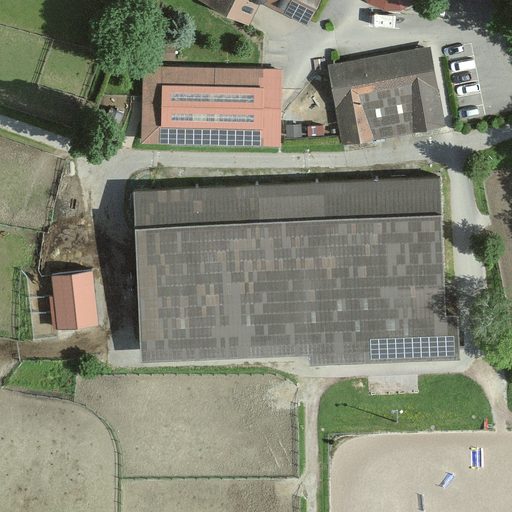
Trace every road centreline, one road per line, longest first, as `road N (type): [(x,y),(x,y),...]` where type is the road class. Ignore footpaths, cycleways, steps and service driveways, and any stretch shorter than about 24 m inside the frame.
road 1 (residential): [(511,131),(385,154),(107,159)]
road 2 (track): [(312,373),(313,511)]
